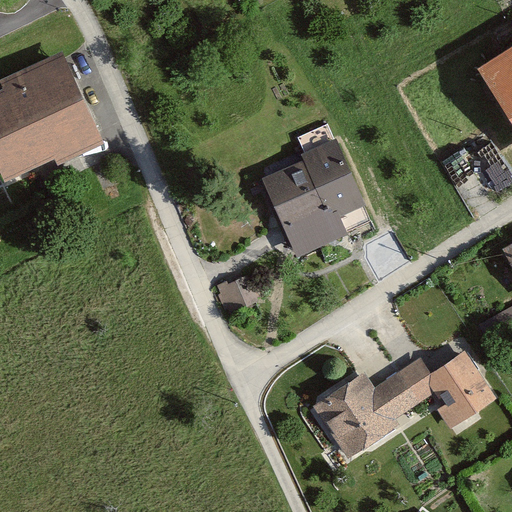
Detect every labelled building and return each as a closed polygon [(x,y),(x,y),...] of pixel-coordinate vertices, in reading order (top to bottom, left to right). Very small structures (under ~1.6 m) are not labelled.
[(511,135),(511,37),(467,66),(486,96),(511,135)] [(62,52),(0,83),(0,178),(1,180),(62,150),(66,158),(106,138),(62,52)] [(343,213),(368,202),(334,125),(303,138),(312,160),(269,180),(293,235),(323,222),(331,241),(351,232),(343,213)] [(246,278),(227,287),(236,304),(254,295),(246,278)] [(498,397),(464,351),(426,375),(435,396),(443,409),(438,413),(451,431),(498,397)] [(419,359),(373,390),(394,423),(435,396),(426,375),(419,359)] [(373,390),(362,373),(310,405),(348,462),(397,432),(394,423),(373,390)]
